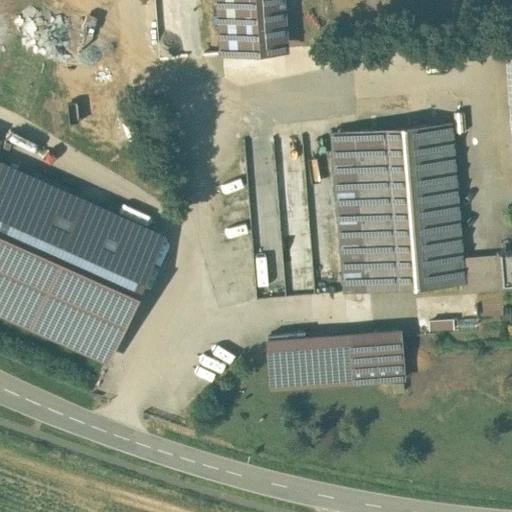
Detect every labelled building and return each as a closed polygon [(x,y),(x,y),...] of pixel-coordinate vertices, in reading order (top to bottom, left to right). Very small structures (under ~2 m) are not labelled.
[(0,0),(0,67),(13,0),(0,0)] [(283,0),(218,0),(222,53),(288,48),(283,0)] [(450,123),(330,132),(342,291),(461,282),(462,281),(460,258),(450,123)] [(160,235),(0,164),(0,310),(105,357),(136,288),(160,235)] [(511,251),(499,253),(499,255),(502,286),(511,285),(511,251)] [(499,255),(460,258),(462,281),(461,282),(462,289),(502,286),(499,255)] [(268,339),(269,349),(272,389),(385,380),(403,379),(402,362),(400,338),(399,328),(268,339)]
